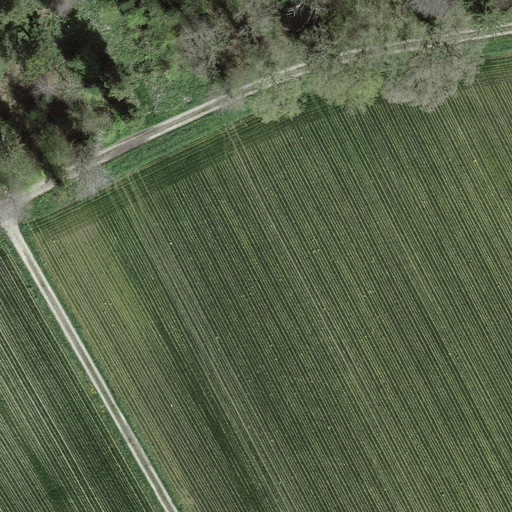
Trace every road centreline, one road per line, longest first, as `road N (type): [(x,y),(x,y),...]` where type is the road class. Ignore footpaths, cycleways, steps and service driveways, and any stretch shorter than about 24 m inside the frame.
road 1 (track): [(511,36),(296,74),(0,202)]
road 2 (track): [(0,210),(171,511)]
